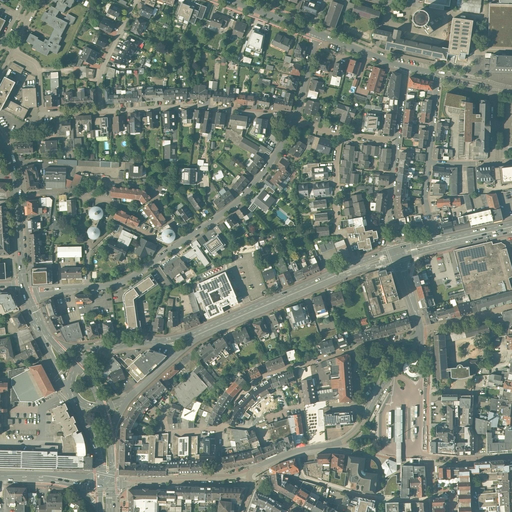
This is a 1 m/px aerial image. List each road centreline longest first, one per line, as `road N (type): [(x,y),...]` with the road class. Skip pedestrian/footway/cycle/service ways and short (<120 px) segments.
road 1 (residential): [(24,291),(101,288),(141,273),(233,204),(294,120)]
road 2 (secondary): [(398,249),(161,341)]
road 3 (secondary): [(172,357),(213,329),(400,256)]
road 4 (residential): [(294,120),(198,106),(101,111)]
road 5 (residential): [(296,452),(312,480),(380,498),(429,499)]
road 6 (residential): [(428,162),(492,162),(494,86)]
road 7 (residential): [(428,456),(419,331)]
